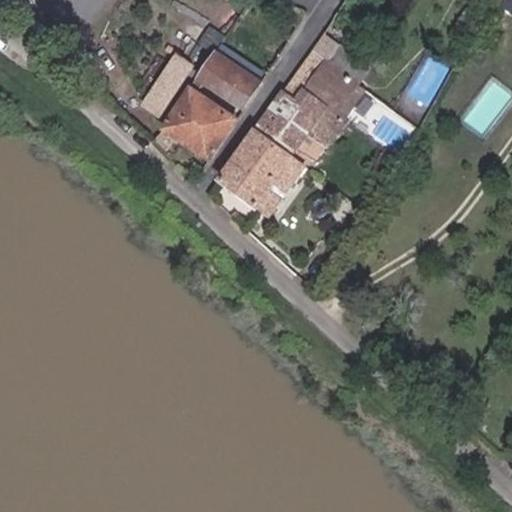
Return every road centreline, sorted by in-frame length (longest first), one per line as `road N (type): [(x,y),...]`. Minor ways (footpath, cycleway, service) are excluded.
road 1 (residential): [(511,481),(200,198)]
road 2 (residential): [(200,198),(0,16)]
road 3 (track): [(328,314),(444,248),(511,163)]
road 4 (residential): [(200,198),(336,0)]
